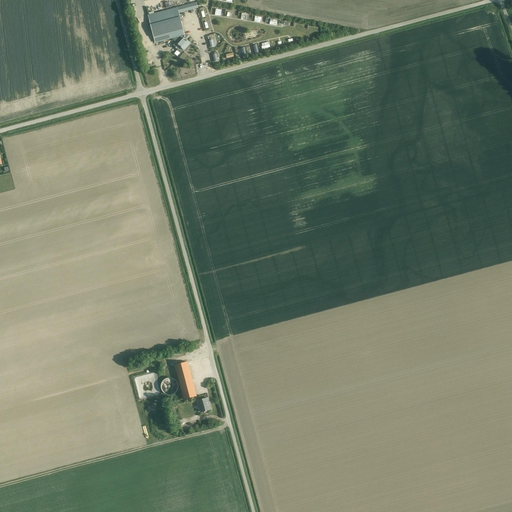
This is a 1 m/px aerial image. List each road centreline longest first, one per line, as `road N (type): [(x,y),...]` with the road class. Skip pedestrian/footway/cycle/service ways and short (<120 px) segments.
road 1 (unclassified): [(253,511),(141,92)]
road 2 (unclassified): [(141,92),(491,0)]
road 3 (unclassified): [(0,131),(141,92)]
